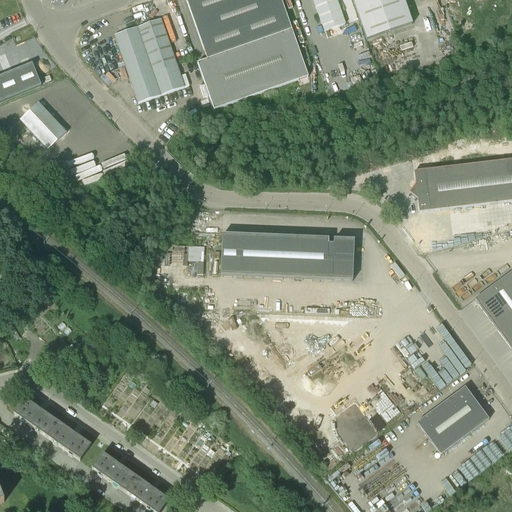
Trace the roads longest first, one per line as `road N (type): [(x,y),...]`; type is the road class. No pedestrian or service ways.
road 1 (residential): [(511,393),(369,210),(338,201),(206,195),(77,73),(46,28)]
road 2 (residential): [(214,509),(33,381)]
